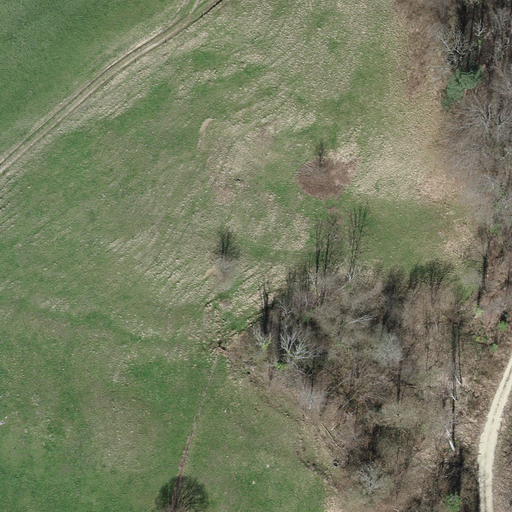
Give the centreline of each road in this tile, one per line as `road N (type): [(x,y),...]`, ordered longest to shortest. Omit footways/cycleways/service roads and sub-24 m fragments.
road 1 (track): [(212,0),(98,76),(0,167)]
road 2 (track): [(511,381),(493,434),(492,511)]
